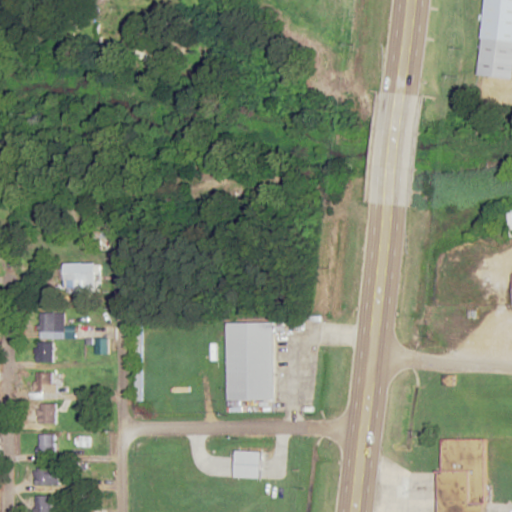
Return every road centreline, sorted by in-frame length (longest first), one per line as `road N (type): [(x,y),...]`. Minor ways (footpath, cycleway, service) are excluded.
road 1 (secondary): [(355,511),(389,205)]
road 2 (residential): [(118,511),(118,240)]
road 3 (residential): [(364,433),(118,427)]
road 4 (residential): [(6,511),(10,283)]
road 5 (residential): [(511,367),(373,357)]
